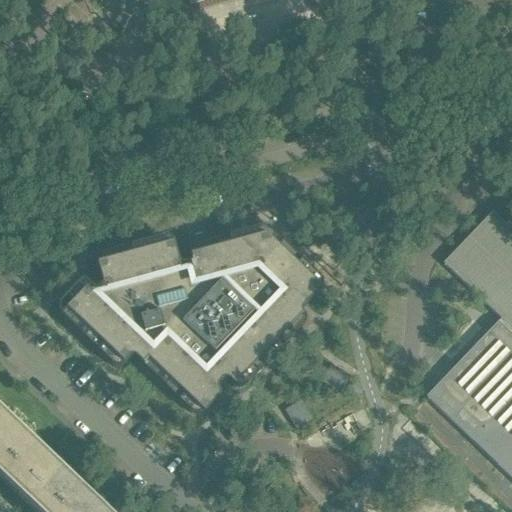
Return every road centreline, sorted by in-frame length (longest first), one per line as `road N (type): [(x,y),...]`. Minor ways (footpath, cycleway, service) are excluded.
road 1 (residential): [(511,94),(0,228)]
road 2 (residential): [(189,511),(9,333),(0,306)]
